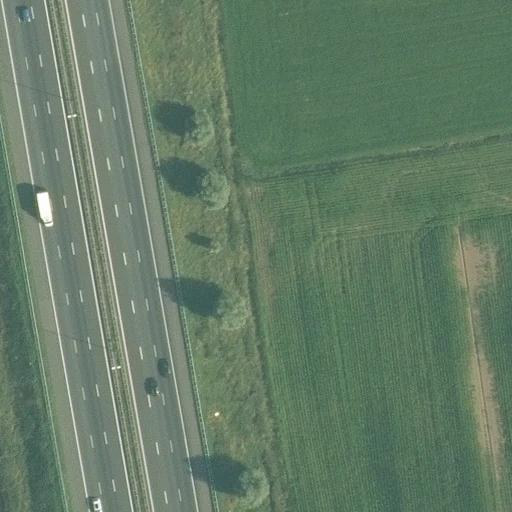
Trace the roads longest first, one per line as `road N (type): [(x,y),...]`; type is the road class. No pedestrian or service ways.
road 1 (motorway): [(19,0),(108,511)]
road 2 (motorway): [(173,511),(86,0)]
